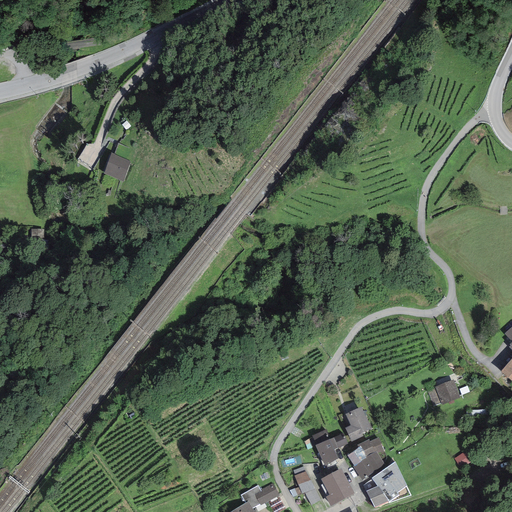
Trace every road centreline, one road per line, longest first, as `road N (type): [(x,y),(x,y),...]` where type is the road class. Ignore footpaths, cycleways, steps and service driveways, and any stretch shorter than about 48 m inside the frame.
road 1 (unclassified): [(496,107),(466,129),(420,197),(420,239),(445,266),(447,302),(363,320),(274,449),(278,480),(298,511)]
road 2 (unclassified): [(0,88),(218,0)]
